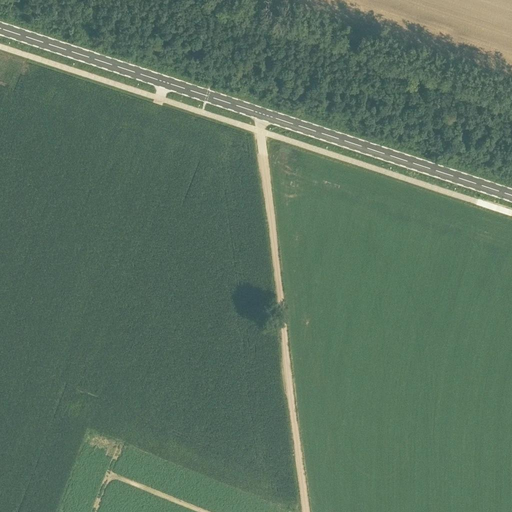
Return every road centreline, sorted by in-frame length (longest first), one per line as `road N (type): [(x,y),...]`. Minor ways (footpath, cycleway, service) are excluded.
road 1 (tertiary): [(511,197),(0,29)]
road 2 (track): [(260,131),(305,511)]
